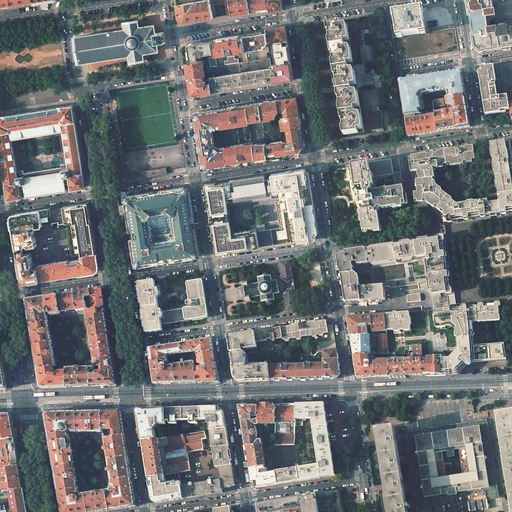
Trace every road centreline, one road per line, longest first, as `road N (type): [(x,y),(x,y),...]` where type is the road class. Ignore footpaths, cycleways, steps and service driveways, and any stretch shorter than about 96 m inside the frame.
road 1 (tertiary): [(350,395),(511,390)]
road 2 (residential): [(208,264),(328,247)]
road 3 (residential): [(291,15),(172,35)]
road 4 (tertiary): [(314,159),(195,178)]
road 5 (residential): [(363,478),(244,496)]
road 6 (residential): [(183,104),(302,86)]
road 7 (residential): [(337,310),(218,328)]
road 8 (tertiary): [(230,399),(350,395)]
